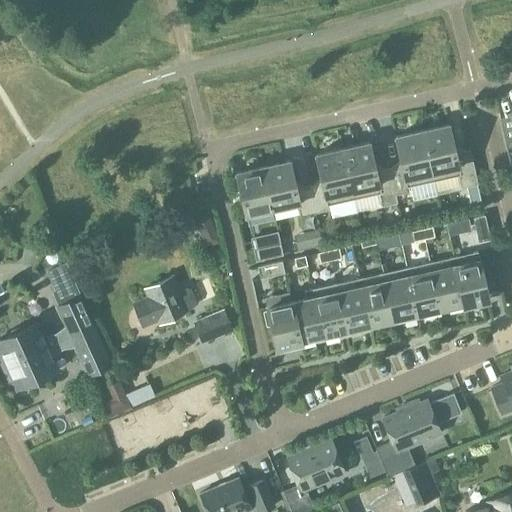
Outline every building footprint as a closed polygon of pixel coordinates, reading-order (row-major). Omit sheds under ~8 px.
[(449,125),(422,131),(434,181),(459,176),(462,188),(478,185),(470,150),(455,154),(449,125)] [(402,166),(389,169),(395,195),(396,195),(410,192),(409,187),(434,181),(422,131),(396,137),(402,166)] [(369,143),(343,149),(354,200),(379,194),(382,207),(397,203),(396,195),(395,195),(389,169),(376,172),(369,143)] [(343,149),(316,155),(323,184),(309,187),(316,214),(330,210),(329,205),(354,200),(343,149)] [(290,162),(286,162),(263,168),(273,210),(298,204),(301,217),(316,214),(309,187),(296,190),(290,162)] [(273,210),(263,168),(237,174),(246,216),(273,210)] [(193,214),(197,223),(203,225),(212,222),(206,209),(193,214)] [(491,240),(485,215),(473,218),(479,242),(491,240)] [(433,227),(423,230),(425,240),(435,237),(433,227)] [(423,230),(399,235),(401,245),(425,240),(423,230)] [(384,232),(374,235),(376,244),(378,249),(387,247),(384,232)] [(296,249),(315,248),(314,235),(295,235),(296,249)] [(376,244),(374,235),(360,238),(362,248),(376,244)] [(254,250),(254,251),(256,261),(283,255),(281,244),(254,250)] [(339,249),(329,251),(331,261),(342,259),(339,249)] [(331,261),(329,251),(319,253),(321,263),(331,261)] [(489,301),(488,298),(487,294),(488,294),(478,252),(453,258),(464,304),(463,305),(464,306),(489,301)] [(308,266),(306,256),(295,259),(297,269),(308,266)] [(464,304),(453,258),(430,263),(441,310),(463,305),(464,304)] [(285,274),(282,262),(258,267),(261,279),(285,274)] [(441,310),(430,263),(407,268),(417,315),(441,310)] [(58,291),(74,284),(65,264),(49,271),(58,291)] [(407,268),(383,274),(394,320),(417,315),(407,268)] [(394,320),(383,274),(360,279),(370,326),(394,320)] [(174,276),(145,290),(148,298),(133,304),(143,328),(158,322),(160,326),(189,312),(188,309),(195,306),(196,302),(191,290),(188,289),(181,292),(174,276)] [(360,279),(336,284),(347,331),(370,326),(360,279)] [(336,284),(313,290),(324,336),(347,331),(336,284)] [(324,336),(313,290),(305,291),(307,299),(291,303),(300,342),(301,341),(324,336)] [(80,297),(58,307),(67,326),(56,334),(43,336),(37,323),(21,330),(20,328),(12,332),(13,334),(0,340),(0,360),(3,367),(93,327),(80,297)] [(300,342),(291,303),(267,308),(268,311),(264,312),(267,326),(271,325),(275,342),(277,349),(302,343),(301,341),(300,342)] [(195,322),(203,343),(233,330),(224,310),(195,322)] [(93,327),(3,367),(10,384),(14,382),(17,389),(35,381),(36,384),(44,380),(43,378),(58,371),(53,358),(63,349),(76,347),(89,376),(111,366),(93,327)] [(511,365),(511,366),(511,371),(501,376),(504,383),(492,388),(502,413),(511,409),(511,365)] [(117,380),(100,387),(112,414),(129,407),(117,380)] [(129,406),(153,397),(148,383),(124,392),(129,406)] [(388,477),(416,466),(408,447),(441,433),(437,423),(462,413),(453,393),(429,404),(427,400),(420,403),(418,399),(404,405),(406,409),(383,419),(392,442),(376,448),(388,477)] [(291,511),(303,511),(314,508),(306,489),(345,473),(331,440),(287,458),(298,485),(283,491),(291,511)] [(358,448),(362,457),(373,453),(369,443),(358,448)] [(404,472),(418,505),(440,495),(426,462),(404,472)] [(250,489),(244,491),(239,478),(200,494),(207,511),(243,511),(252,509),(251,508),(257,506),(259,511),(260,511),(274,506),(264,480),(249,487),(250,489)] [(511,511),(511,495),(488,503),(489,505),(467,511),(466,511),(511,511)] [(342,511),(338,503),(327,508),(328,511),(342,511)]
